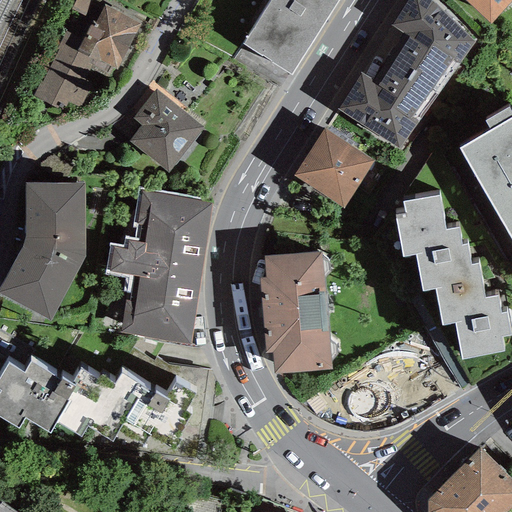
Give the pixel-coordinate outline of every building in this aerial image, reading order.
[(339,0),(271,0),(242,45),(291,75),(339,0)] [(451,19),(428,0),(408,0),(391,26),(408,37),(394,59),(433,84),(451,59),(459,64),(474,42),(451,19)] [(465,0),(490,23),(511,0),(465,0)] [(140,21),(103,3),(95,20),(92,19),(83,38),(65,29),(32,96),(76,117),(93,81),(86,78),(91,67),(113,77),(140,21)] [(394,59),(377,85),(360,74),(338,109),(400,149),(418,121),(411,116),(416,110),(433,84),(394,59)] [(204,126),(156,89),(133,119),(141,126),(129,142),(168,173),(204,126)] [(511,112),(509,107),(485,120),(491,130),(460,147),(511,238),(511,112)] [(375,161),(325,129),(294,177),(344,209),(375,161)] [(84,175),(26,177),(26,219),(26,230),(22,238),(0,281),(0,285),(50,313),(85,248),(84,175)] [(200,197),(138,188),(132,227),(136,228),(134,238),(124,237),(123,245),(109,243),(105,274),(128,278),(120,334),(190,345),(211,204),(199,202),(200,197)] [(439,195),(402,201),(404,214),(394,216),(402,256),(415,254),(422,292),(435,289),(441,326),(455,323),(461,359),(503,351),(500,338),(510,336),(506,312),(500,313),(497,295),(484,297),(478,264),(470,265),(466,243),(461,244),(457,226),(445,229),(439,195)] [(321,253),(263,258),(265,280),(259,281),(266,354),(271,353),(273,375),(331,370),(321,253)] [(0,342),(0,366),(1,367),(8,351),(26,359),(28,355),(0,342)] [(24,365),(8,355),(0,367),(0,381),(1,382),(0,382),(0,408),(19,419),(25,408),(51,424),(57,413),(82,428),(88,418),(113,433),(119,423),(143,437),(149,427),(175,442),(182,432),(177,429),(191,405),(185,402),(195,385),(177,374),(167,390),(155,382),(153,384),(121,365),(112,380),(84,363),(76,378),(61,369),(60,370),(31,353),(24,365)] [(507,511),(511,507),(511,480),(479,448),(426,500),(426,511),(507,511)] [(26,511),(1,494),(0,495),(0,511),(26,511)]
